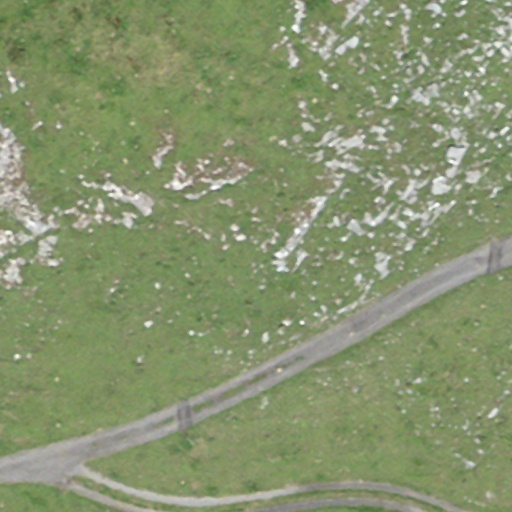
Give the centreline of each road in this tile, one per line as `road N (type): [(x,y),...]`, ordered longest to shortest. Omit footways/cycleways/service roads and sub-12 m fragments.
road 1 (track): [(37,462),(174,420),(426,287),(511,252)]
road 2 (track): [(37,462),(172,510),(344,491),(439,511)]
